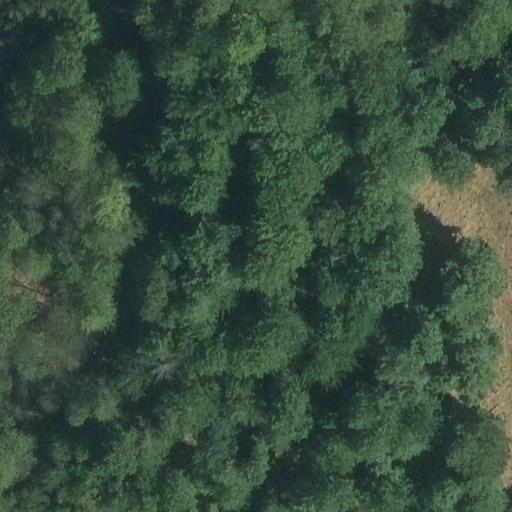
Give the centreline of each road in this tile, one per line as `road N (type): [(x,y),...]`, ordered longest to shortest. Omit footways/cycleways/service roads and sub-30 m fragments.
road 1 (track): [(0,186),(108,0)]
road 2 (track): [(0,453),(194,511)]
